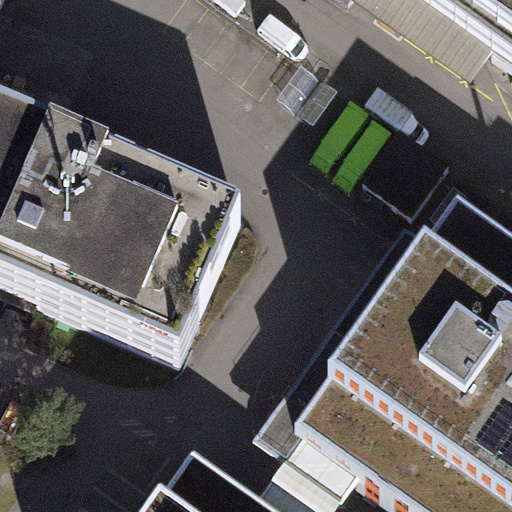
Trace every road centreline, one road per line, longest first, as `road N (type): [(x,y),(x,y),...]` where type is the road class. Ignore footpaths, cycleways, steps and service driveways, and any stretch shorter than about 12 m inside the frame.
road 1 (unknown): [(286,511),(241,455),(234,421),(301,216),(305,156),(284,109),(182,34),(161,0)]
road 2 (residential): [(254,0),(511,178)]
